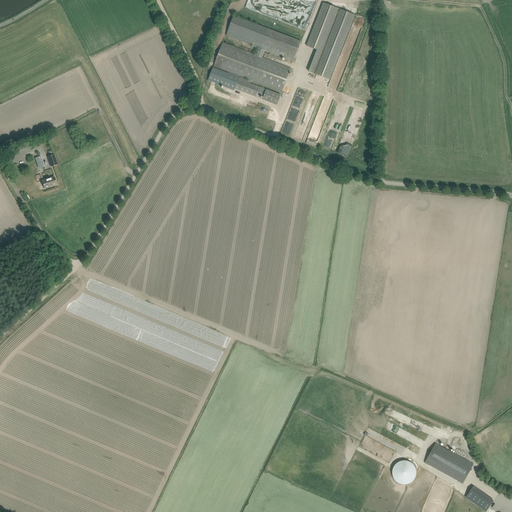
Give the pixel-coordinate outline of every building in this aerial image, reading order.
[(355,15),(323,3),(306,45),(317,50),(309,71),(330,80),(355,15)] [(235,89),(261,98),(264,88),(250,83),(251,80),(282,92),(291,68),(262,57),(265,51),(294,61),(301,41),(234,15),(226,36),(257,48),(255,54),(223,42),(214,66),(208,80),(234,90),(235,89)] [(365,70),(363,77),(370,79),(372,71),(365,70)] [(266,90),(263,99),(277,105),(281,95),(266,90)] [(291,130),(303,98),(296,95),(284,128),(291,130)] [(349,152),(364,105),(357,103),(342,149),(349,152)] [(334,145),(347,105),(345,105),(345,106),(339,105),(327,143),(334,145)] [(303,118),(297,134),(303,136),(309,120),(303,118)] [(309,137),(316,139),(319,133),(312,130),(309,137)] [(54,154),(47,157),(51,167),(57,165),(54,154)] [(54,177),(42,181),(44,189),(57,184),(54,177)] [(385,440),(389,433),(384,430),(380,437),(385,440)] [(463,484),(474,464),(436,443),(424,463),(463,484)] [(392,471),(392,474),(393,476),(393,478),(395,480),(396,481),(398,483),(400,484),(402,484),(404,485),(406,484),(408,484),(410,483),(412,482),(413,481),(414,479),(415,477),(416,475),(416,473),(416,471),(416,469),(415,467),(414,465),(412,464),(410,462),(408,461),(406,461),(404,461),(402,461),(400,462),(398,463),(396,464),(395,465),(394,467),(393,469),(392,471)]
